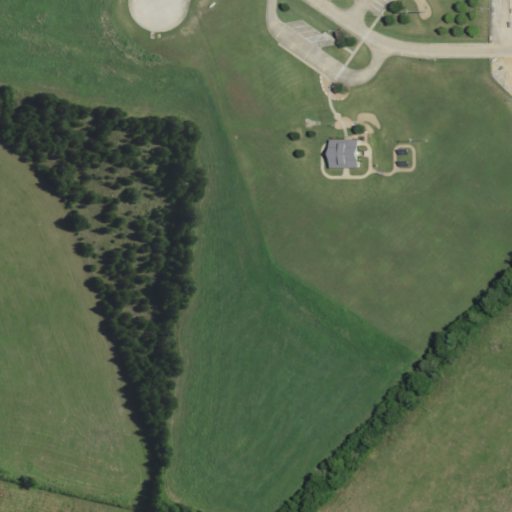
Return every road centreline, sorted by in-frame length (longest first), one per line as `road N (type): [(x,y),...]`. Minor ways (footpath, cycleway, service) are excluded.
road 1 (residential): [(382,39),(359,70),(276,17),(276,0)]
road 2 (residential): [(382,39),(511,41)]
